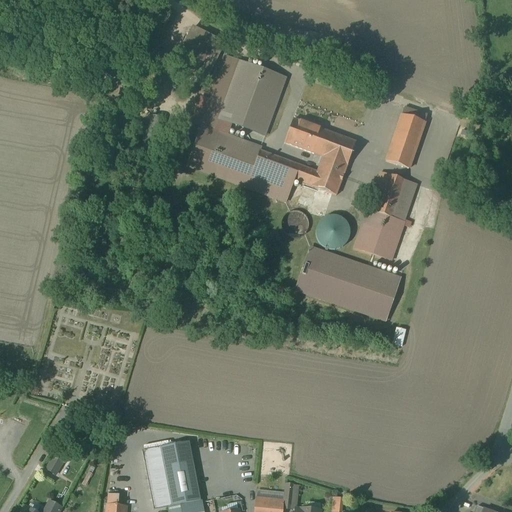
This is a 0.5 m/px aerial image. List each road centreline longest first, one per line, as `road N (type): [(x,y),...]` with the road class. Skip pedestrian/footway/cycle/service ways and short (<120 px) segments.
road 1 (unknown): [(334,158),(315,154),(333,71),(387,100)]
road 2 (unknown): [(511,213),(380,156)]
road 3 (unknown): [(511,138),(387,100)]
